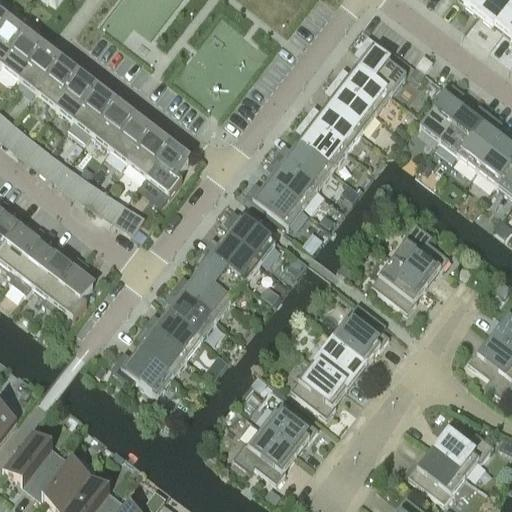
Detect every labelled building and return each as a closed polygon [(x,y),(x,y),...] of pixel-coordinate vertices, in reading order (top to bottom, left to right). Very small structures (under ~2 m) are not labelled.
[(39,0),(54,11),(63,0),(39,0)] [(455,0),(455,1),(464,8),(462,10),(477,21),(493,0),(455,0)] [(511,0),(493,0),(477,21),(492,33),(493,31),(502,38),(511,24),(511,0)] [(511,24),(502,38),(511,45),(510,46),(511,48),(511,24)] [(0,73),(23,43),(5,29),(0,35),(0,73)] [(0,73),(18,87),(41,57),(23,43),(0,73)] [(354,74),(390,102),(405,82),(385,66),(388,61),(366,44),(355,59),(362,64),(354,74)] [(36,101),(59,71),(41,57),(18,87),(36,101)] [(424,79),(431,68),(423,62),(415,72),(424,79)] [(54,115),(78,85),(59,71),(36,101),(54,115)] [(390,102),(354,74),(346,85),(339,80),(333,88),(375,121),(390,102)] [(73,129),(96,99),(78,85),(54,115),(73,129)] [(360,140),(375,121),(333,88),(326,97),(333,102),(325,112),(360,140)] [(418,134),(438,149),(465,114),(455,106),(460,99),(451,91),(418,134)] [(90,143),(91,143),(114,113),(96,99),(73,129),(67,137),(85,150),(90,143)] [(360,140),(325,112),(317,123),(310,117),(303,126),(346,159),(360,140)] [(114,113),(91,143),(109,157),(132,127),(114,113)] [(457,164),(490,121),(481,115),(476,121),(465,114),(438,149),(457,164)] [(457,164),(476,178),(503,143),(493,135),(498,128),(490,121),(457,164)] [(295,150),(331,178),(346,159),(303,126),(297,135),(303,140),(295,150)] [(150,141),(132,127),(109,157),(127,171),(150,141)] [(145,185),(168,155),(150,141),(127,171),(145,185)] [(19,161),(29,149),(21,143),(11,156),(19,161)] [(495,193),(511,170),(511,149),(503,143),(476,178),(495,193)] [(29,149),(19,161),(26,167),(36,154),(29,149)] [(331,178),(295,150),(287,161),(281,155),(274,164),(316,197),(331,178)] [(168,155),(145,185),(168,203),(181,187),(176,183),(187,169),(168,155)] [(266,188),(302,216),(316,197),(274,164),(267,173),(274,178),(266,188)] [(511,170),(495,193),(511,205),(511,170)] [(55,189),(65,177),(58,171),(48,184),(55,189)] [(65,177),(55,189),(63,195),(72,182),(65,177)] [(302,216),(266,188),(258,199),(251,194),(244,203),(286,235),(302,216)] [(93,215),(102,203),(95,197),(85,210),(93,215)] [(110,209),(102,203),(93,215),(100,221),(110,209)] [(0,210),(0,223),(9,211),(3,206),(0,210)] [(0,260),(19,236),(7,227),(16,216),(9,211),(0,223),(0,260)] [(274,251),(240,225),(232,219),(225,228),(231,233),(223,244),(259,271),(274,251)] [(124,234),(132,240),(141,228),(133,222),(124,234)] [(391,266),(426,292),(437,277),(439,278),(448,267),(427,250),(431,244),(413,230),(400,247),(404,250),(391,266)] [(30,245),(19,236),(0,260),(0,270),(8,277),(6,280),(10,284),(11,284),(45,239),(39,234),(30,245)] [(55,264),(43,255),(52,244),(45,239),(11,284),(10,284),(7,288),(26,302),(31,295),(32,295),(55,264)] [(259,271),(223,244),(215,254),(209,249),(202,258),(244,290),(259,271)] [(194,282),(229,309),(244,290),(202,258),(195,266),(202,272),(194,282)] [(67,273),(55,264),(32,295),(45,305),(40,310),(45,314),(82,267),(75,262),(67,273)] [(414,308),(426,292),(391,266),(370,293),(406,321),(415,309),(414,308)] [(88,272),(82,267),(45,314),(51,318),(55,312),(73,327),(86,310),(81,307),(92,293),(80,283),(88,272)] [(229,309),(194,282),(186,292),(179,287),(173,296),(215,328),(229,309)] [(215,328),(173,296),(166,304),(173,309),(165,320),(200,347),(215,328)] [(352,317),(331,344),(366,370),(377,355),(379,356),(388,344),(380,338),(384,332),(356,311),(352,317)] [(489,344),(511,361),(511,318),(508,316),(499,328),(501,329),(489,344)] [(143,334),(186,366),(200,347),(165,320),(157,330),(150,325),(143,334)] [(171,385),(186,366),(143,334),(137,342),(143,347),(135,358),(171,385)] [(331,344),(310,371),(345,397),(366,370),(331,344)] [(511,386),(511,361),(489,344),(477,360),(476,358),(467,370),(488,387),(484,392),(502,406),(511,392),(511,387),(511,386)] [(156,405),(171,385),(135,358),(127,368),(121,363),(110,377),(132,394),(135,389),(156,405)] [(310,371),(290,398),(326,425),(335,414),(333,412),(345,397),(310,371)] [(260,436),(295,462),(307,447),(308,448),(317,436),(281,409),(260,436)] [(0,418),(0,448),(15,430),(0,418)] [(441,442),(429,457),(464,484),(476,468),(479,470),(492,453),(474,440),(470,445),(448,429),(439,441),(441,442)] [(295,462),(260,436),(248,452),(245,450),(232,466),(250,480),(254,474),(275,491),(285,479),(283,478),(295,462)] [(4,477),(33,499),(60,463),(31,441),(4,477)] [(464,484),(429,457),(417,473),(416,472),(407,483),(443,511),(464,484)] [(33,499),(49,511),(68,511),(89,486),(60,463),(33,499)] [(114,511),(116,510),(89,489),(91,487),(89,486),(68,511),(114,511)]
